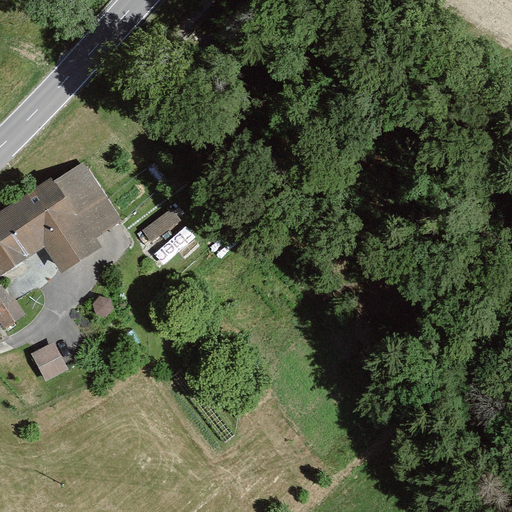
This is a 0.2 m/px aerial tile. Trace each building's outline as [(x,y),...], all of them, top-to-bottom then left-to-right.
[(88,163),(0,216),(0,280),(49,250),(64,275),(102,252),(98,245),(127,227),(88,163)] [(140,230),(149,244),(181,222),(172,209),(140,230)] [(166,265),(194,235),(182,225),(155,254),(166,265)] [(5,289),(0,292),(0,327),(4,333),(26,318),(5,289)] [(58,345),(34,356),(47,386),(71,375),(58,345)]
